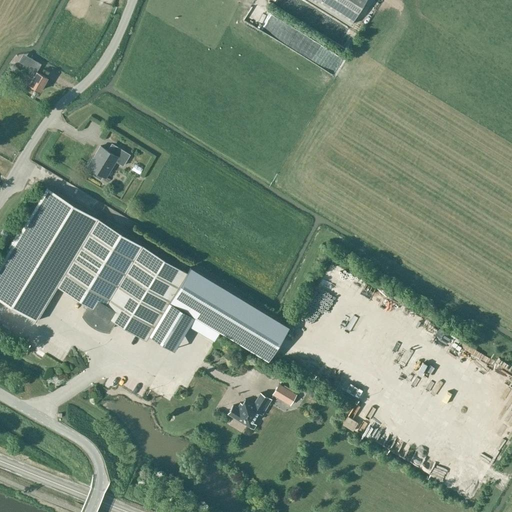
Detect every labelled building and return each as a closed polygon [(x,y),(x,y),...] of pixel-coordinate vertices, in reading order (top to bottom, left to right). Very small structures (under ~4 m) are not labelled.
[(364,0),(309,0),(349,25),(364,0)] [(346,49),(349,38),(332,34),(329,45),(346,49)] [(30,68),(27,74),(33,77),(29,84),(40,90),(47,77),(30,68)] [(130,154),(116,146),(112,153),(100,146),(93,158),(92,157),(87,166),(96,171),(94,174),(101,178),(103,175),(106,176),(115,160),(123,165),(130,154)] [(132,165),(130,171),(137,174),(140,168),(132,165)] [(47,187),(0,264),(0,299),(36,322),(43,310),(49,300),(51,298),(52,296),(57,287),(74,297),(84,303),(86,304),(89,306),(83,315),(85,317),(86,320),(88,322),(90,323),(93,325),(95,326),(98,328),(100,329),(103,330),(106,330),(108,330),(114,321),(116,322),(118,323),(126,329),(128,330),(145,340),(149,334),(174,293),(187,272),(163,257),(47,187)] [(174,293),(169,300),(268,360),(289,326),(190,266),(187,272),(174,293)] [(339,271),(336,279),(346,282),(349,274),(339,271)] [(341,308),(346,297),(338,293),(333,303),(341,308)] [(306,305),(303,310),(314,317),(317,313),(306,305)] [(279,384),(272,396),(289,406),(296,394),(279,384)] [(227,413),(253,429),(256,424),(253,423),(259,413),(262,415),(271,399),(260,392),(253,403),(245,398),(242,403),(240,402),(237,407),(232,404),(227,413)]
